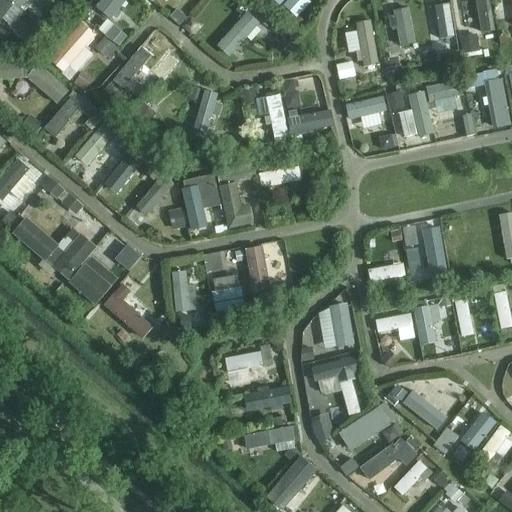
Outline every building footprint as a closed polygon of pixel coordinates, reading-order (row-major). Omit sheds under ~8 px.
[(0,0),(0,21),(0,22),(18,0),(19,0),(28,8),(27,10),(42,22),(56,5),(49,0),(0,0)] [(77,0),(58,0),(63,4),(62,5),(68,11),(70,8),(73,10),(77,5),(75,3),(77,0)] [(105,0),(95,13),(104,20),(120,0),(105,0)] [(292,0),(284,8),(293,18),(311,0),(292,0)] [(478,4),(487,47),(498,44),(490,1),(478,4)] [(438,12),(447,55),(459,52),(450,9),(438,12)] [(250,13),(221,46),(230,54),(259,21),(250,13)] [(398,20),(407,63),(419,60),(410,17),(398,20)] [(83,24),(59,51),(69,59),(67,61),(64,59),(58,66),(70,77),(88,57),(78,49),(93,33),(83,24)] [(103,35),(115,45),(116,44),(119,46),(125,39),(122,37),(124,34),(112,24),(103,35)] [(357,28),(366,71),(378,69),(369,26),(357,28)] [(141,48),(114,82),(124,91),(136,75),(138,77),(141,73),(139,72),(152,57),(141,48)] [(68,93),(38,66),(22,63),(0,64),(0,80),(23,79),(27,79),(57,105),(68,93)] [(509,119),(503,80),(491,81),(495,105),(485,106),(489,124),(498,122),(498,121),(509,119)] [(460,82),(426,89),(429,104),(462,97),(460,82)] [(242,91),(246,107),(258,104),(254,89),(242,91)] [(205,92),(193,135),(205,138),(212,114),(219,116),(221,107),(214,105),(217,95),(205,92)] [(410,97),(419,138),(433,135),(424,94),(410,97)] [(288,137),(280,96),(266,99),(270,117),(264,118),(266,126),(272,125),(276,148),(294,144),(292,136),(288,137)] [(382,98),(347,107),(350,119),(384,110),(382,98)] [(71,99),(45,130),(56,139),(69,124),(73,127),(84,113),(81,110),(82,109),(71,99)] [(467,123),(479,123),(480,105),(467,105),(467,123)] [(330,112),(288,120),(291,135),(333,128),(330,112)] [(22,127),(34,138),(42,129),(41,128),(43,126),(35,119),(34,121),(30,118),(22,127)] [(112,132),(125,141),(132,131),(119,122),(112,132)] [(93,137),(67,167),(77,175),(103,145),(93,137)] [(132,153),(105,185),(115,194),(129,178),(134,182),(144,170),(139,165),(142,162),(132,153)] [(18,161),(0,182),(0,200),(2,202),(11,192),(20,200),(33,185),(24,177),(29,171),(18,161)] [(303,166),(305,182),(317,180),(315,164),(303,166)] [(241,208),(236,184),(257,180),(254,167),(217,174),(229,230),(253,225),(249,206),(241,208)] [(299,168),(259,175),(261,189),(301,182),(299,168)] [(163,177),(137,208),(147,217),(174,186),(163,177)] [(51,179),(43,189),(58,200),(65,191),(51,179)] [(182,191),(190,226),(202,224),(194,188),(182,191)] [(69,195),(62,204),(76,216),(84,207),(69,195)] [(182,210),(169,213),(173,231),(186,228),(182,210)] [(59,246),(27,219),(13,236),(45,263),(46,263),(69,282),(97,249),(81,235),(80,236),(73,230),(59,246)] [(486,254),(479,220),(467,222),(474,257),(486,254)] [(448,275),(440,227),(426,229),(429,247),(421,249),(424,266),(430,265),(433,278),(448,275)] [(128,246),(115,261),(129,272),(142,258),(128,246)] [(246,251),(253,294),(254,294),(256,307),(294,300),(292,287),(270,291),(263,248),(246,251)] [(409,276),(420,274),(418,263),(417,263),(415,249),(404,251),(406,265),(407,265),(409,276)] [(69,284),(96,307),(118,280),(92,258),(69,284)] [(403,265),(368,271),(370,283),(405,277),(403,265)] [(172,274),(176,313),(197,311),(195,286),(188,287),(186,273),(172,274)] [(219,315),(252,309),(249,294),(247,295),(245,284),(222,288),(224,299),(216,301),(219,315)] [(105,306),(144,339),(152,329),(122,303),(131,292),(123,285),(105,306)] [(493,288),(501,331),(511,328),(511,327),(504,286),(493,288)] [(453,296),(462,338),(473,336),(465,294),(453,296)] [(415,311),(422,346),(434,343),(427,309),(415,311)] [(354,350),(347,311),(335,313),(338,330),(334,331),(336,341),(340,340),(343,353),(354,350)] [(171,315),(161,317),(164,331),(165,331),(166,338),(176,336),(173,325),(174,325),(171,315)] [(411,315),(376,322),(378,334),(398,330),(401,342),(415,339),(412,327),(413,327),(411,315)] [(261,353),(225,360),(228,373),(263,366),(261,353)] [(355,360),(313,371),(316,382),(338,376),(349,417),(360,414),(351,380),(359,378),(355,360)] [(409,396),(396,386),(388,396),(400,406),(409,396)] [(288,389),(244,398),(247,409),(248,409),(248,411),(260,409),(259,407),(270,405),(271,411),(283,408),(282,405),(291,403),(288,389)] [(447,420),(413,395),(406,404),(439,430),(447,420)] [(378,409),(339,435),(351,453),(390,427),(378,409)] [(485,413),(464,438),(474,445),(494,420),(485,413)] [(298,427),(244,437),(247,451),(275,445),(277,453),(294,450),(295,443),(301,442),(298,427)] [(449,427),(439,440),(449,448),(459,435),(449,427)] [(501,427),(478,458),(487,465),(492,458),(496,462),(500,457),(496,454),(510,434),(501,427)] [(369,482),(399,460),(407,467),(417,455),(400,440),(393,448),(391,446),(360,469),(369,482)] [(419,462),(394,489),(403,497),(420,479),(424,483),(432,474),(419,462)] [(297,463),(268,497),(283,510),(313,476),(297,463)] [(455,486),(443,498),(457,511),(468,499),(455,486)]
